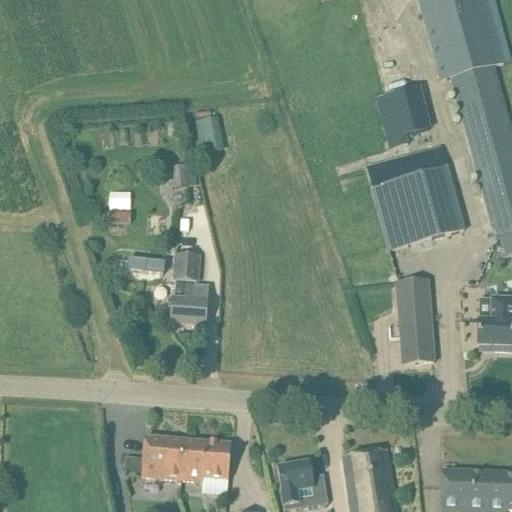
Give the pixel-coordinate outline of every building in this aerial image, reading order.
[(417,0),(440,83),(449,81),(493,241),(500,239),(505,257),(511,255),(511,134),(494,69),(511,64),(493,0),(417,0)] [(395,96),(375,101),(389,153),(409,148),(406,139),(395,96)] [(216,122),(194,126),(200,156),(221,152),(216,122)] [(442,148),(366,169),(372,192),(371,192),(388,255),(465,234),(442,148)] [(175,257),(173,284),(175,284),(195,285),(197,285),(199,259),(175,257)] [(163,277),(164,264),(126,261),(125,273),(163,277)] [(171,308),(170,328),(204,331),(206,311),(206,305),(205,305),(206,295),(195,294),(195,285),(175,284),(174,302),(172,302),(171,308)] [(426,285),(396,288),(403,368),(432,365),(426,285)] [(477,329),(477,349),(478,349),(493,350),(493,355),(511,355),(511,336),(511,332),(511,302),(491,302),(490,324),(478,323),(477,329)] [(144,441),(141,481),(202,486),(203,482),(228,484),(231,448),(144,441)] [(395,511),(386,453),(341,461),(350,511),(395,511)] [(309,466),(277,472),(280,491),(283,509),(283,511),(297,511),(327,507),(322,477),(311,479),(309,466)] [(441,476),(439,511),(485,511),(487,478),(441,476)] [(511,511),(511,478),(487,478),(485,511),(511,511)]
